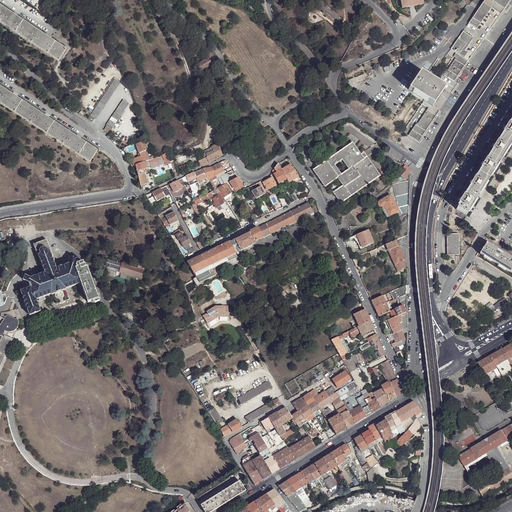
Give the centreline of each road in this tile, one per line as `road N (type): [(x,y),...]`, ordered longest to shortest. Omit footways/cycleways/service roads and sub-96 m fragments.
road 1 (residential): [(0,213),(149,192),(229,155),(256,177),(288,147)]
road 2 (residential): [(445,294),(440,239),(448,199),(511,97)]
road 3 (residential): [(317,194),(406,386)]
road 4 (residential): [(410,395),(272,481)]
road 5 (residential): [(299,395),(224,439),(256,492)]
road 6 (residential): [(185,259),(317,194)]
road 7 (tertiary): [(424,169),(413,199),(413,305)]
road 8 (tertiary): [(434,312),(429,225),(442,179)]
road 9 (unclassified): [(416,392),(427,409),(429,442),(414,511)]
road 10 (residential): [(397,30),(391,46),(332,76),(346,112)]
